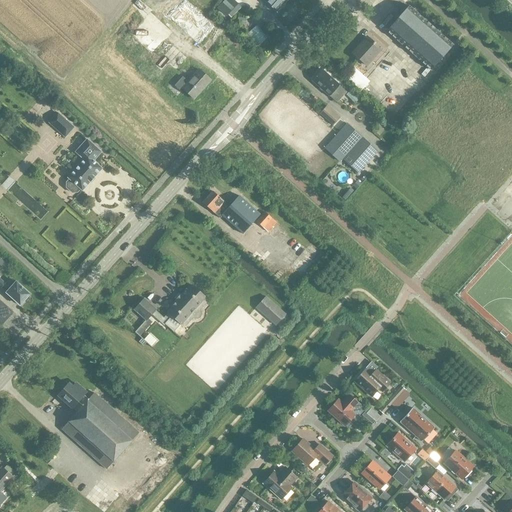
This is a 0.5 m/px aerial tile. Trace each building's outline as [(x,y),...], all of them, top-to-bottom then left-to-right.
[(117,0),(106,0),(104,3),(120,17),(127,9),(117,0)] [(223,0),(218,6),(230,18),(243,5),(238,0),(223,0)] [(263,0),(276,12),(287,0),(263,0)] [(104,3),(96,12),(112,26),(120,17),(104,3)] [(430,70),(453,45),(409,6),(387,31),(430,70)] [(96,12),(88,21),(104,35),(112,26),(96,12)] [(88,21),(81,29),(97,44),(104,35),(88,21)] [(268,37),(257,25),(247,34),(258,46),(268,37)] [(61,34),(44,54),(52,61),(54,59),(65,68),(81,50),(73,44),(77,40),(66,30),(62,34),(61,34)] [(365,65),(380,48),(368,37),(352,54),(365,65)] [(214,58),(190,86),(199,95),(210,83),(211,84),(223,69),(222,68),(233,57),(212,38),(203,48),(214,58)] [(89,74),(85,78),(96,87),(110,71),(100,62),(99,63),(96,60),(86,71),(89,74)] [(361,90),(370,81),(354,67),(346,76),(361,90)] [(508,129),(511,124),(511,107),(465,67),(410,131),(465,178),(476,164),(468,157),(495,125),(499,129),(503,125),(508,129)] [(335,101),(345,91),(321,69),(311,80),(335,101)] [(110,71),(96,87),(106,96),(110,92),(113,94),(122,84),(120,81),(120,80),(110,71)] [(0,103),(2,105),(10,96),(15,100),(23,92),(4,75),(0,79),(0,103)] [(305,100),(309,96),(302,89),(298,94),(305,100)] [(355,103),(359,99),(350,90),(346,94),(355,103)] [(133,91),(118,107),(127,115),(141,99),(133,91)] [(20,105),(12,114),(24,125),(40,107),(23,92),(15,100),(20,105)] [(141,99),(127,115),(135,122),(149,106),(141,99)] [(149,106),(135,122),(144,130),(158,114),(149,106)] [(338,131),(345,123),(340,118),(326,106),(320,113),(333,125),(333,126),(338,131)] [(73,127),(57,113),(49,122),(65,137),(73,127)] [(158,114),(144,130),(152,138),(167,122),(158,114)] [(342,159),(361,137),(346,124),(325,148),(340,162),(342,159)] [(361,137),(342,159),(358,173),(377,152),(361,137)] [(86,139),(79,148),(83,152),(80,156),(84,159),(67,178),(69,179),(66,183),(66,187),(72,193),(77,192),(80,189),(82,190),(89,182),(90,182),(90,181),(93,177),(94,178),(94,177),(101,168),(93,161),(101,152),(86,139)] [(2,176),(0,177),(0,196),(11,184),(2,176)] [(361,184),(357,180),(352,185),(356,189),(361,184)] [(11,184),(0,196),(0,207),(4,211),(20,192),(11,184)] [(352,192),(349,189),(342,197),(345,200),(352,192)] [(242,234),(254,220),(259,214),(239,196),(229,206),(212,191),(202,203),(219,218),(222,215),(242,234)] [(20,192),(4,211),(14,219),(30,201),(20,192)] [(259,214),(254,220),(267,232),(276,222),(263,210),(259,214)] [(44,213),(28,230),(40,241),(56,224),(44,213)] [(56,224),(40,241),(52,252),(68,234),(56,224)] [(19,305),(29,294),(16,282),(15,283),(11,279),(6,285),(0,279),(0,287),(9,295),(8,296),(15,302),(16,301),(19,305)] [(206,302),(203,299),(205,297),(191,285),(187,290),(186,289),(180,295),(180,294),(176,300),(171,306),(172,307),(167,312),(168,312),(163,317),(155,310),(156,309),(144,298),(134,309),(145,320),(135,332),(139,336),(151,322),(148,318),(152,314),(164,325),(164,324),(173,332),(182,322),(185,325),(192,317),(195,318),(198,318),(199,317),(200,316),(200,312),(199,310),(206,302)] [(275,325),(285,314),(265,296),(256,308),(275,325)] [(0,301),(0,324),(1,325),(12,312),(0,301)] [(148,334),(143,339),(143,340),(151,347),(152,347),(151,346),(156,341),(148,334)] [(365,369),(354,381),(371,396),(378,389),(382,392),(390,382),(378,371),(374,376),(374,375),(372,375),(365,369)] [(106,469),(139,433),(94,393),(88,399),(84,395),(86,393),(75,383),(72,387),(68,384),(58,395),(72,408),(78,402),(82,406),(61,429),(106,469)] [(400,385),(379,410),(382,413),(404,389),(400,385)] [(404,389),(391,404),(394,407),(397,407),(410,394),(404,389)] [(349,395),(344,400),(345,401),(342,403),(338,399),(328,411),(345,426),(357,412),(359,414),(364,408),(349,395)] [(369,406),(361,415),(372,425),(380,416),(369,406)] [(434,428),(412,408),(400,422),(422,442),(434,428)] [(415,449),(398,433),(386,445),(404,461),(415,449)] [(332,456),(319,444),(315,449),(303,439),(292,451),(308,465),(315,456),(325,465),(332,456)] [(429,456),(422,449),(417,454),(425,461),(429,456)] [(473,467),(455,451),(444,463),(462,479),(473,467)] [(434,452),(430,456),(436,461),(440,457),(434,452)] [(430,456),(426,461),(435,469),(439,464),(430,456)] [(372,461),(361,473),(379,489),(390,477),(372,461)] [(406,464),(404,467),(401,465),(397,469),(398,470),(397,471),(408,480),(415,472),(406,464)] [(297,477),(285,467),(284,467),(286,469),(282,474),(278,474),(278,475),(274,471),(263,483),(281,499),(292,487),(289,485),(297,477)] [(0,479),(5,484),(6,485),(11,479),(0,468),(0,479)] [(408,480),(397,471),(392,477),(407,489),(412,484),(408,480)] [(455,487),(437,471),(426,483),(433,489),(431,491),(436,495),(437,493),(444,499),(455,487)] [(343,490),(343,491),(344,492),(342,495),(360,511),(361,509),(363,510),(364,510),(367,507),(367,505),(366,504),(371,498),(370,498),(372,496),(371,495),(368,492),(366,492),(365,493),(353,482),(351,485),(350,484),(348,484),(343,490)] [(315,487),(310,483),(306,488),(310,492),(315,487)] [(246,490),(242,495),(253,503),(257,497),(246,490)] [(384,491),(379,496),(387,502),(391,498),(384,491)] [(320,503),(311,495),(307,501),(316,508),(320,503)] [(432,511),(416,497),(405,509),(407,511),(432,511)] [(259,499),(256,502),(263,507),(266,503),(259,499)] [(340,511),(328,501),(318,511),(340,511)] [(273,508),(266,503),(263,507),(270,511),(273,508)]
